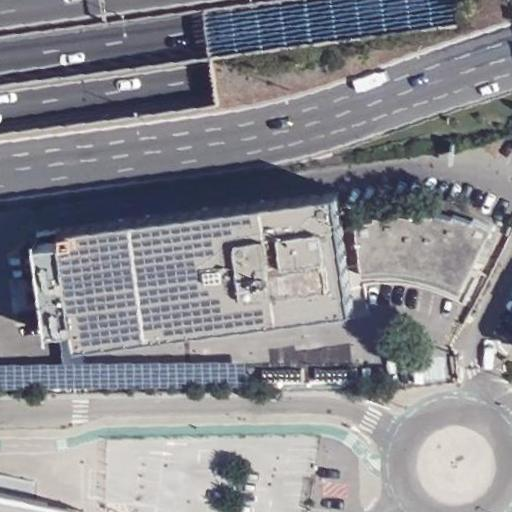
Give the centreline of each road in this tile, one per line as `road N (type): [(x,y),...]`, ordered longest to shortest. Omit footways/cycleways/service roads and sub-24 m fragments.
road 1 (primary): [(0,171),(244,140),(511,59)]
road 2 (motorway): [(0,107),(511,29)]
road 3 (motorway): [(421,0),(0,57)]
road 4 (residential): [(473,411),(423,419),(404,447),(408,487),(434,511)]
road 5 (residential): [(473,411),(479,334),(511,271)]
